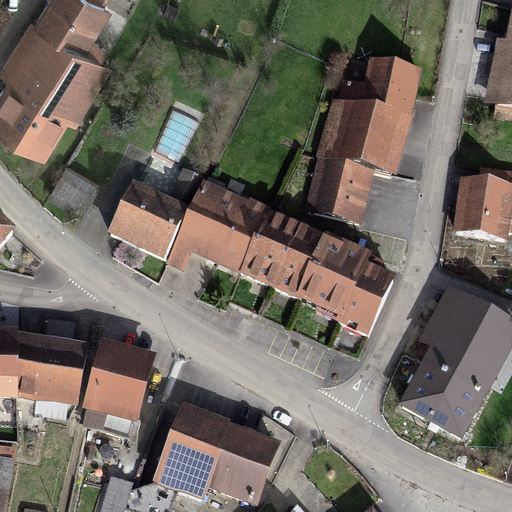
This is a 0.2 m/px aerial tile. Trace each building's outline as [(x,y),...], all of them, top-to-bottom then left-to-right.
[(107,16),(80,0),(46,0),(0,75),(0,76),(9,82),(0,96),(0,130),(42,157),(105,57),(88,47),(107,16)] [(511,20),(505,54),(498,52),(485,112),(511,117),(511,20)] [(417,83),(370,71),(364,95),(340,89),(320,165),(373,179),(390,184),(417,83)] [(360,230),(373,179),(320,165),(306,216),(360,230)] [(508,197),(462,191),(456,240),(502,246),(508,197)] [(190,223),(131,196),(110,244),(169,270),(190,223)] [(239,283),(265,225),(202,197),(190,223),(169,270),(182,276),(189,261),(239,283)] [(296,313),(325,253),(265,225),(239,283),(296,313)] [(0,251),(8,242),(0,234),(0,251)] [(391,284),(325,253),(296,313),(362,344),(391,284)] [(511,350),(511,342),(450,307),(423,354),(432,359),(401,413),(459,446),(511,350)] [(19,343),(0,342),(0,408),(16,409),(130,433),(147,372),(19,343)] [(256,511),(279,453),(181,415),(152,489),(202,508),(206,496),(248,511),(256,511)]
